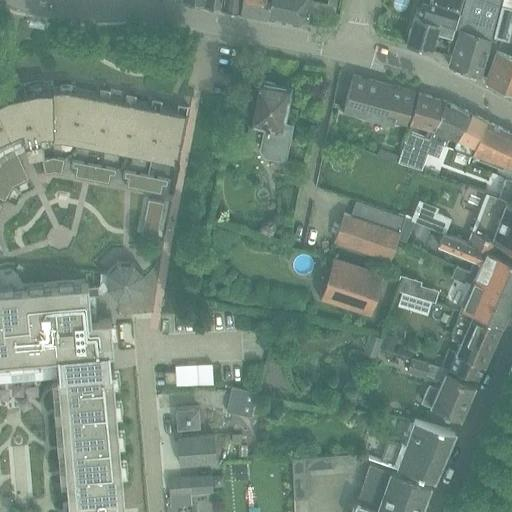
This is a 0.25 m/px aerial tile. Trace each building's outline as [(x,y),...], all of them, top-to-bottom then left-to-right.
[(240,11),(241,0),(224,0),(224,8),(240,11)] [(241,0),(240,11),(267,17),(270,0),(241,0)] [(311,0),(270,0),(267,17),(299,24),(308,17),(311,0)] [(455,31),(460,15),(464,0),(448,0),(446,10),(423,3),(419,17),(415,15),(406,42),(431,50),(438,26),(455,31)] [(452,56),(449,66),(480,77),(480,76),(493,41),(502,7),(481,0),(476,0),(466,32),(461,30),(452,56)] [(511,29),(511,9),(503,7),(496,37),(509,41),(511,29)] [(511,92),(511,56),(497,51),(485,82),(511,92)] [(406,123),(415,92),(354,75),(344,109),(394,122),(394,120),(406,123)] [(258,82),(250,122),(266,125),(260,152),(263,156),(285,160),(292,125),(283,123),(288,100),(287,100),(289,89),(275,86),(275,84),(264,81),(263,83),(258,82)] [(4,98),(4,99),(18,144),(26,144),(28,155),(38,153),(44,152),(40,135),(63,134),(175,156),(178,157),(188,105),(178,103),(177,111),(161,108),(162,100),(152,98),(151,106),(135,103),(136,95),(126,93),(125,100),(109,97),(110,90),(101,88),(99,96),(67,89),(66,89),(65,89),(64,89),(63,89),(62,89),(61,89),(60,89),(59,89),(58,89),(57,89),(56,89),(55,89),(54,89),(53,89),(52,89),(51,89),(50,89),(49,89),(48,89),(47,89),(46,89),(45,89),(44,89),(44,90),(43,90),(42,90),(41,90),(40,90),(39,90),(38,90),(37,90),(36,90),(35,91),(34,91),(33,91),(32,91),(31,91),(30,91),(29,92),(28,92),(27,92),(26,92),(25,92),(24,93),(23,93),(22,93),(21,93),(20,93),(20,94),(19,94),(18,94),(17,94),(16,95),(15,95),(14,95),(13,95),(13,96),(12,96),(11,96),(10,96),(10,97),(9,97),(8,97),(7,97),(7,98),(6,98),(5,98),(4,98)] [(430,138),(447,101),(418,92),(410,122),(427,127),(425,136),(430,138)] [(0,198),(5,201),(14,186),(30,179),(18,144),(4,99),(3,99),(2,99),(1,100),(0,100),(0,198)] [(453,147),(472,112),(447,101),(430,138),(444,143),(453,147)] [(471,154),(489,121),(472,112),(453,147),(471,154)] [(511,166),(511,132),(489,121),(471,154),(511,168),(511,166)] [(400,157),(399,162),(422,169),(428,153),(439,157),(444,143),(430,138),(425,136),(409,131),(404,146),(400,157)] [(42,159),(41,159),(45,174),(54,172),(62,174),(65,159),(53,156),(42,159)] [(117,169),(95,165),(73,160),(72,167),(76,168),(74,176),(109,183),(111,175),(116,176),(117,169)] [(167,186),(169,179),(125,170),(123,177),(128,178),(126,187),(161,193),(163,185),(167,186)] [(511,179),(505,177),(499,196),(511,201),(511,179)] [(511,246),(511,201),(499,196),(487,192),(469,242),(493,251),(497,241),(511,246)] [(149,199),(141,234),(157,237),(165,202),(149,199)] [(418,204),(412,219),(443,232),(445,233),(452,218),(418,204)] [(359,219),(344,213),(343,213),(332,242),(391,263),(402,234),(359,219)] [(443,232),(438,243),(474,258),(469,270),(475,273),(511,291),(511,259),(493,251),(469,242),(445,233),(443,232)] [(370,313),(383,272),(332,256),(319,297),(370,313)] [(109,272),(109,287),(118,296),(132,297),(143,287),(143,272),(133,262),(129,262),(120,261),(110,271),(109,272)] [(503,322),(511,300),(511,291),(475,273),(456,265),(451,276),(463,281),(464,280),(470,282),(462,302),(459,300),(455,307),(462,309),(469,312),(503,322)] [(88,283),(0,290),(0,382),(57,377),(69,511),(125,511),(113,369),(111,369),(109,351),(114,351),(111,318),(98,319),(96,294),(103,293),(108,287),(109,287),(109,272),(110,271),(101,271),(100,283),(98,285),(92,285),(88,283)] [(439,290),(400,278),(397,289),(435,301),(439,290)] [(478,378),(503,322),(469,312),(462,309),(450,337),(461,343),(457,352),(450,348),(443,363),(456,369),(460,371),(478,378)] [(385,332),(381,345),(393,349),(397,336),(385,332)] [(461,418),(476,385),(446,371),(448,368),(414,357),(409,368),(426,376),(427,372),(442,379),(437,389),(430,386),(423,401),(461,418)] [(212,364),(175,365),(176,385),(213,383),(212,364)] [(175,371),(166,372),(165,372),(165,382),(175,382),(175,371)] [(348,388),(366,400),(374,389),(356,377),(348,388)] [(252,416),(257,392),(232,387),(227,411),(252,416)] [(199,406),(176,408),(177,428),(200,427),(199,406)] [(434,480),(455,431),(415,419),(406,444),(388,439),(381,461),(434,480)] [(214,435),(178,437),(179,464),(216,461),(214,435)] [(257,446),(243,446),(242,456),(255,458),(257,446)] [(335,468),(335,456),(306,456),(292,457),(294,498),(308,497),(307,469),(335,468)] [(370,463),(357,499),(356,501),(355,503),(381,511),(422,511),(432,485),(370,463)] [(191,492),(214,490),(214,487),(212,476),(212,474),(189,476),(191,492)] [(224,474),(212,476),(214,487),(225,486),(224,474)] [(170,494),(191,492),(189,476),(169,478),(170,494)] [(209,495),(165,497),(165,511),(205,511),(209,511),(209,495)] [(381,511),(355,503),(352,511),(381,511)]
